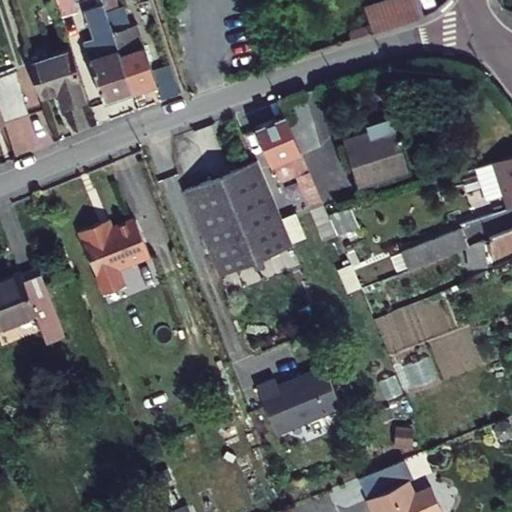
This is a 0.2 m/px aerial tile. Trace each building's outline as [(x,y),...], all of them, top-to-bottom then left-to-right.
[(72,0),(55,0),(59,15),(76,11),(72,0)] [(417,0),(409,0),(367,15),(374,35),(424,17),(417,0)] [(94,102),(123,93),(103,34),(95,8),(76,14),(87,46),(76,49),(94,102)] [(146,85),(152,103),(171,97),(162,70),(143,76),(134,49),(129,51),(121,28),(103,34),(123,93),(146,85)] [(54,32),(11,46),(22,79),(39,74),(44,89),(70,81),(54,32)] [(304,153),(289,114),(260,125),(275,165),(304,153)] [(410,163),(398,120),(343,136),(355,179),(410,163)] [(23,121),(0,128),(0,156),(32,147),(23,121)] [(288,231),(258,152),(207,172),(238,251),(288,231)] [(511,161),(480,171),(495,218),(511,212),(511,161)] [(238,251),(207,172),(186,180),(218,264),(290,236),(288,231),(238,251)] [(103,229),(100,221),(79,229),(105,291),(122,284),(116,269),(145,258),(147,253),(132,217),(113,225),(103,229)] [(110,217),(100,221),(103,229),(113,225),(110,217)] [(460,248),(452,227),(390,249),(397,270),(460,248)] [(64,335),(37,267),(0,281),(0,330),(36,317),(45,342),(64,335)] [(263,372),(245,379),(265,428),(329,402),(313,361),(285,372),(286,374),(281,376),(278,374),(267,379),(263,372)] [(389,475),(349,494),(357,511),(414,511),(425,507),(412,481),(396,489),(389,475)]
